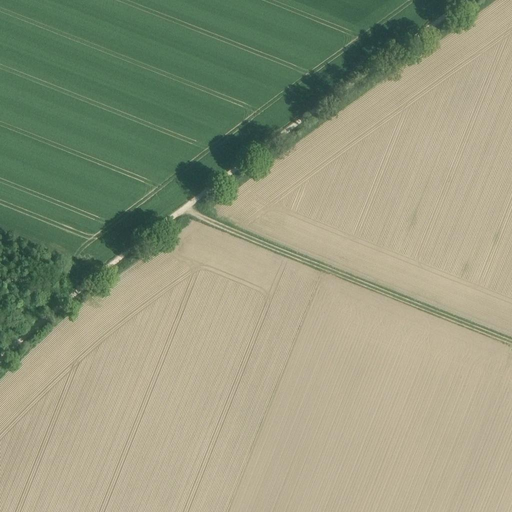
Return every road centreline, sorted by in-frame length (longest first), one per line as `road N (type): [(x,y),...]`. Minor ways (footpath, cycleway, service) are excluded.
road 1 (track): [(0,360),(227,171),(455,0)]
road 2 (track): [(181,208),(511,339)]
